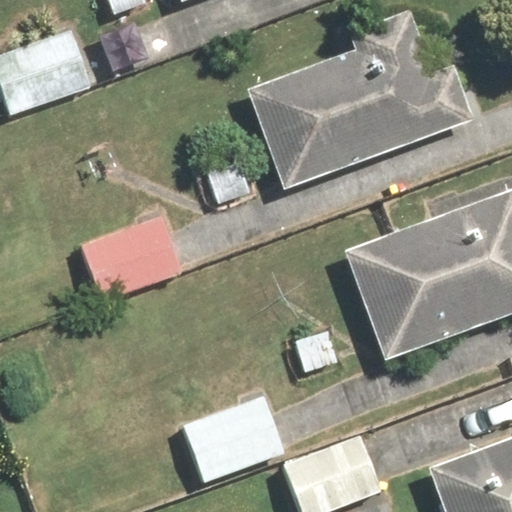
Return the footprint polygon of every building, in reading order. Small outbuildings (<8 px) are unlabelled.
[(186,0),(190,8),(211,0),(186,0)] [(362,56),(255,94),(292,196),(483,128),(462,70),(441,78),(419,16),(356,39),(362,56)] [(0,62),(0,71),(16,119),(96,92),(77,37),(0,62)] [(442,224),(352,257),(392,367),(511,323),(511,198),(465,216),(463,211),(440,220),(442,224)] [(169,224),(88,251),(107,306),(187,279),(169,224)] [(271,402),(190,431),(210,487),(291,459),(271,402)] [(367,441),(291,470),(306,511),(347,511),(388,497),(367,441)] [(511,511),(511,447),(436,475),(450,511),(511,511)]
